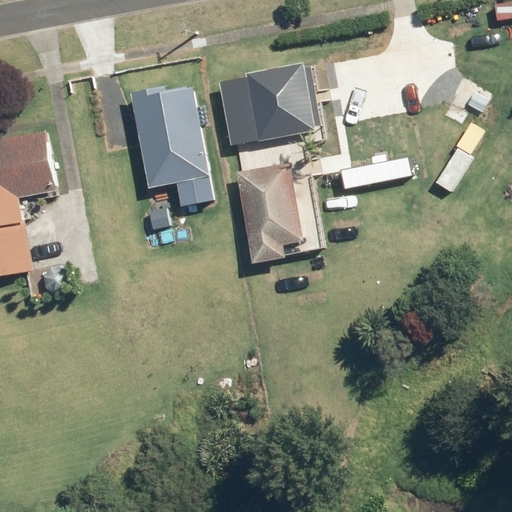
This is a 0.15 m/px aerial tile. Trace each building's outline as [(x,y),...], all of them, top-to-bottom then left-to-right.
[(501,6),(460,10),(462,28),(502,24),(501,6)] [(461,77),(439,117),(461,128),(467,117),(482,124),(497,96),(461,77)] [(135,91),(152,183),(181,178),(186,205),(220,199),(199,86),(176,90),(175,83),(135,91)] [(408,101),(395,104),(390,83),(312,99),(323,152),(414,134),(408,101)] [(471,124),(457,149),(472,158),(486,133),(471,124)] [(58,194),(47,134),(0,142),(0,280),(34,274),(20,201),(58,194)] [(354,159),(318,157),(317,179),(353,180),(354,159)]
